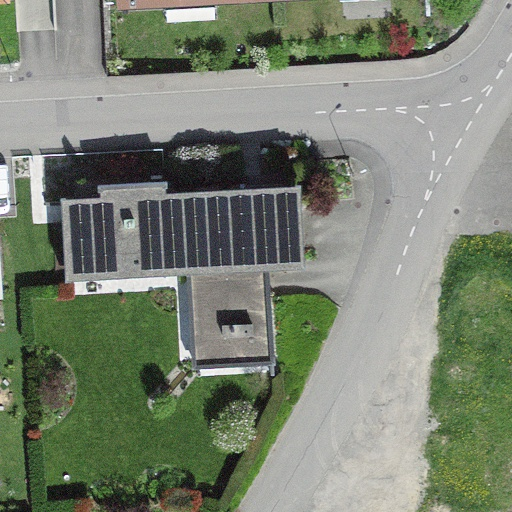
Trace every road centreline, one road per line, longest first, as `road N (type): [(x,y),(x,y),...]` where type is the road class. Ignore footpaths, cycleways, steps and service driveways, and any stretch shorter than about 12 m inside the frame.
road 1 (residential): [(464,120),(388,110),(0,127)]
road 2 (residential): [(265,511),(464,120)]
